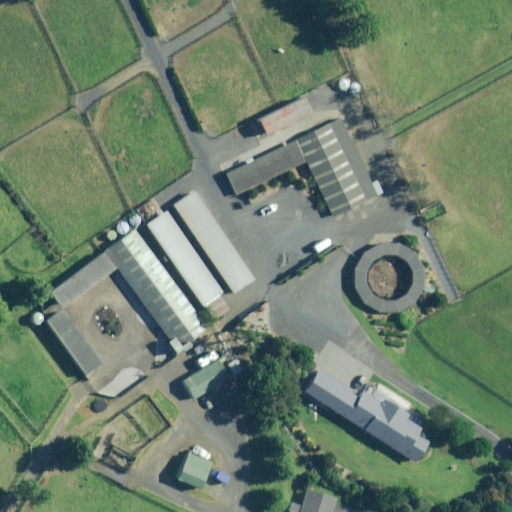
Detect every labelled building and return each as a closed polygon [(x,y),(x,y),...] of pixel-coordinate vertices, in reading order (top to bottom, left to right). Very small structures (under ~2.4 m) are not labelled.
[(307,113),(300,98),(256,120),(263,135),(307,113)] [(376,195),(339,119),(224,174),(234,195),(305,161),(332,216),(376,195)] [(267,300),(193,191),(173,205),(247,314),(267,300)] [(221,293),(165,211),(146,225),(201,306),(221,293)] [(335,246),(322,226),(286,249),(299,269),(335,246)] [(165,341),(174,354),(179,350),(181,352),(190,346),(187,341),(206,328),(133,229),(104,251),(168,339),(165,341)] [(371,309),(377,311),(380,312),(383,312),(389,313),(395,312),(401,309),(406,306),(411,303),(415,298),(418,293),(420,287),(421,281),(421,275),(420,269),(418,263),(415,258),(411,253),(407,249),(401,246),(396,244),(390,243),(383,243),(377,244),(372,246),(366,249),(362,253),(358,257),(355,263),(353,268),(351,274),(351,280),(352,286),(354,292),(357,297),(361,302),(366,306),(371,309)] [(60,308),(113,269),(102,255),(49,294),(60,308)] [(97,364),(59,311),(44,321),(83,374),(97,364)] [(229,377),(217,359),(181,381),(192,399),(229,377)] [(353,393),(316,369),(302,392),(411,463),(426,440),(415,433),(418,427),(402,417),(404,414),(381,400),(379,403),(356,389),(353,393)] [(208,464),(186,454),(174,478),(196,489),(208,464)] [(328,511),(333,499),(305,489),(298,509),(289,506),(286,511),(328,511)]
